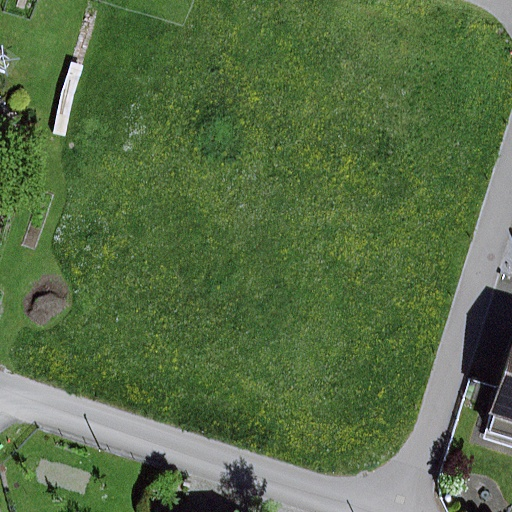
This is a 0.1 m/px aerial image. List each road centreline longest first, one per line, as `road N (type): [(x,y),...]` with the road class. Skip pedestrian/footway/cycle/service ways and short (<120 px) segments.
road 1 (residential): [(369,511),(0,392)]
road 2 (residential): [(411,511),(511,154)]
